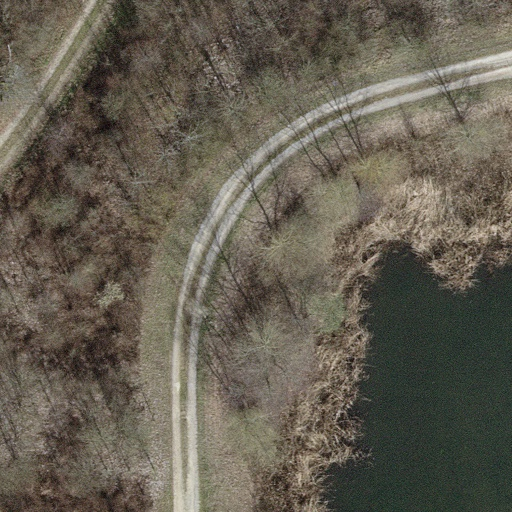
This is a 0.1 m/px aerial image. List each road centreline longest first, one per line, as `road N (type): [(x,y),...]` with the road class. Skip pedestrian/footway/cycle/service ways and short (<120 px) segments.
road 1 (track): [(180,511),(192,288),(210,233),(247,175),(290,137),(350,105),(511,63)]
road 2 (track): [(107,0),(0,156)]
